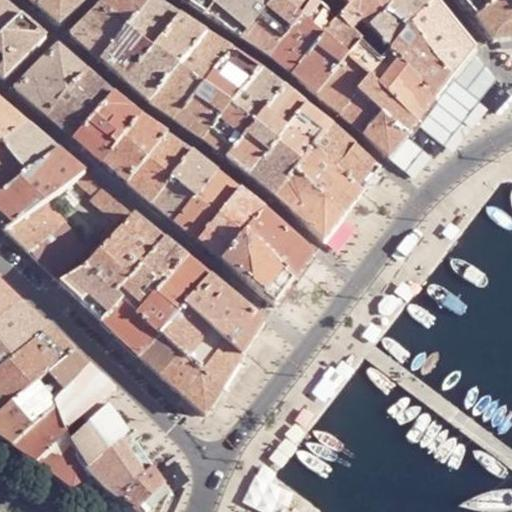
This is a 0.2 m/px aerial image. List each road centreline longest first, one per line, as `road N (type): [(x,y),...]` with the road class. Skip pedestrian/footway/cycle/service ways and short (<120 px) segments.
road 1 (residential): [(354,283),(12,0)]
road 2 (residential): [(0,92),(305,346)]
road 3 (residential): [(424,200),(263,65),(163,0)]
road 4 (tertiary): [(0,261),(212,473)]
road 5 (tertiary): [(212,473),(305,346)]
